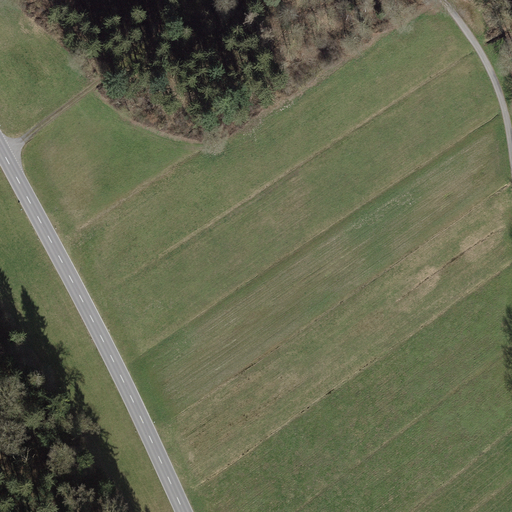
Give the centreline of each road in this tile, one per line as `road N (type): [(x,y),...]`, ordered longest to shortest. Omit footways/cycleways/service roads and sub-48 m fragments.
road 1 (tertiary): [(0,143),(183,511)]
road 2 (track): [(201,0),(7,156)]
road 3 (track): [(511,199),(503,118),(474,50),(438,0)]
